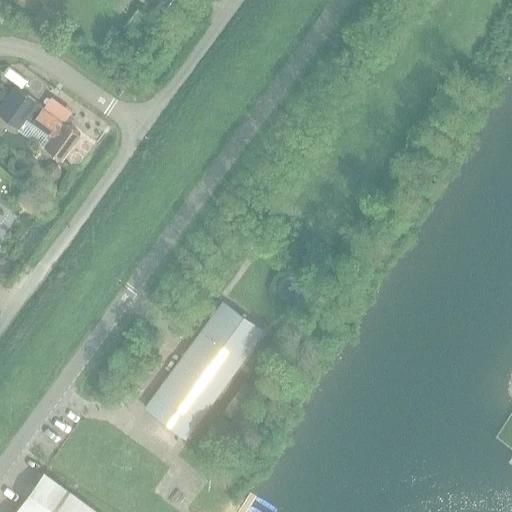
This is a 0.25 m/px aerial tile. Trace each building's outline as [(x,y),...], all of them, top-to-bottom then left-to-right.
[(108,0),(107,3),(121,13),(130,0),(108,0)] [(151,0),(165,9),(171,0),(151,0)] [(43,5),(34,18),(48,27),(57,14),(43,5)] [(80,133),(43,106),(14,85),(0,104),(0,113),(18,127),(24,118),(49,136),(46,139),(49,141),(45,147),(61,159),(80,133)] [(46,167),(45,173),(48,178),(54,179),(59,176),(61,170),(57,165),(51,164),(46,167)] [(223,303),(146,407),(185,436),(262,332),(223,303)] [(98,511),(45,473),(16,511),(98,511)]
